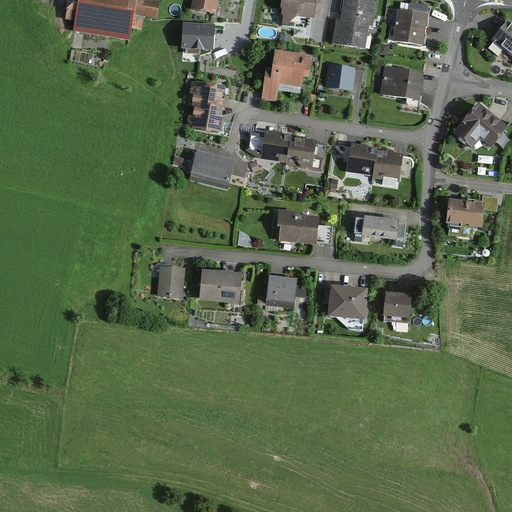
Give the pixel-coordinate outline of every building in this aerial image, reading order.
[(142,0),(83,0),(79,24),(64,22),(60,48),(98,53),(100,37),(136,42),(142,0)] [(220,0),(193,0),(192,7),(218,11),(220,0)] [(316,0),(284,0),(281,22),(304,25),(305,16),(314,17),(316,0)] [(346,0),(345,0),(343,22),(367,25),(372,26),(375,4),(346,0)] [(426,17),(400,13),(398,27),(424,31),(426,17)] [(363,48),(367,25),(343,22),(338,21),(334,44),(363,48)] [(511,25),(510,23),(495,41),(511,54),(511,25)] [(215,27),(183,25),(181,49),(213,52),(215,27)] [(424,31),(398,27),(396,42),(422,45),(424,31)] [(315,58),(278,53),(276,69),(271,69),(266,101),(279,103),(282,84),(311,88),(315,58)] [(424,73),(383,66),(379,93),(419,99),(424,73)] [(358,71),(333,67),(329,89),(355,93),(358,71)] [(197,95),(195,104),(220,109),(224,89),(194,83),(191,94),(197,95)] [(225,110),(220,109),(195,104),(191,126),(221,132),(225,110)] [(511,129),(511,128),(482,105),(458,134),(476,148),(482,141),(494,152),(511,129)] [(266,162),(287,165),(290,140),(252,135),(249,150),(266,162)] [(290,140),(287,165),(318,169),(322,145),(290,140)] [(374,176),(377,151),(352,147),(348,172),(374,176)] [(399,180),(403,155),(377,151),(374,176),(399,180)] [(232,164),(198,155),(192,178),(226,187),(232,164)] [(485,209),(455,206),(451,240),(475,242),(476,228),(482,228),(485,209)] [(281,214),(280,227),(282,227),(281,239),(331,244),(332,230),(317,229),(318,220),(298,219),(299,215),(281,214)] [(380,244),(382,224),(357,221),(355,241),(380,244)] [(406,247),(408,227),(382,224),(380,244),(406,247)] [(188,274),(162,271),(158,299),(184,303),(188,274)] [(245,279),(205,275),(202,301),(243,305),(245,279)] [(298,279),(269,276),(266,301),(295,304),(298,279)] [(367,296),(331,292),(328,319),(364,323),(367,296)] [(412,299),(389,296),(386,318),(409,321),(412,299)]
